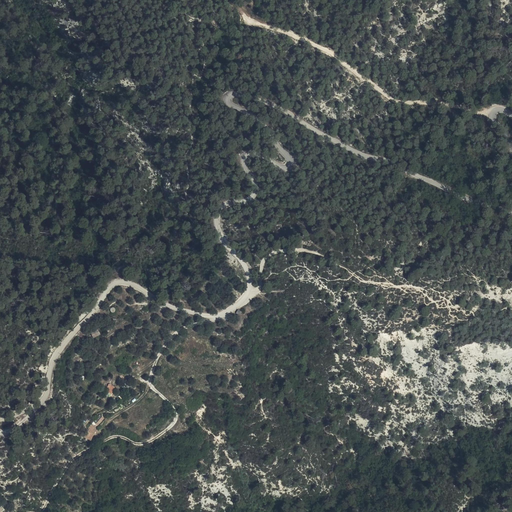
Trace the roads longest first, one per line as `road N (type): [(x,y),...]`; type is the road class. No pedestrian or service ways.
road 1 (unclassified): [(511,212),(336,145),(269,101),(233,95),(235,109),(294,166),(245,154),(258,195),(217,212),(249,290),(211,316),(169,306),(131,283),(109,285),(56,354),(44,397),(0,418)]
road 2 (track): [(490,114),(390,98),(324,48),(249,22),(235,0)]
road 3 (track): [(211,316),(172,335),(148,383),(170,403),(175,422),(147,443),(115,435),(81,452)]
